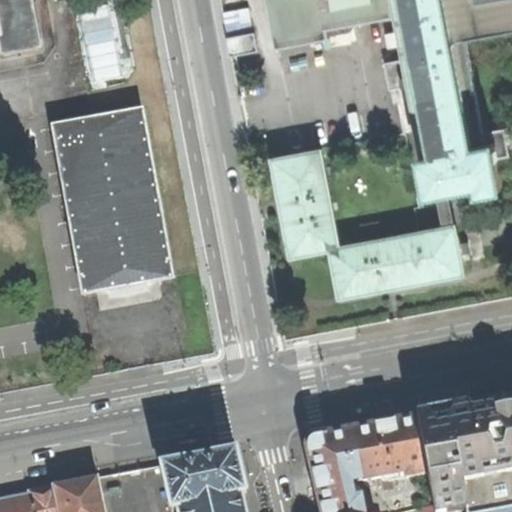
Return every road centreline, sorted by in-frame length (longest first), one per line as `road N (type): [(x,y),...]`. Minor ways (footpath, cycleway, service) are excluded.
road 1 (residential): [(192,0),(265,403)]
road 2 (residential): [(265,403),(0,452)]
road 3 (residential): [(511,357),(265,403)]
